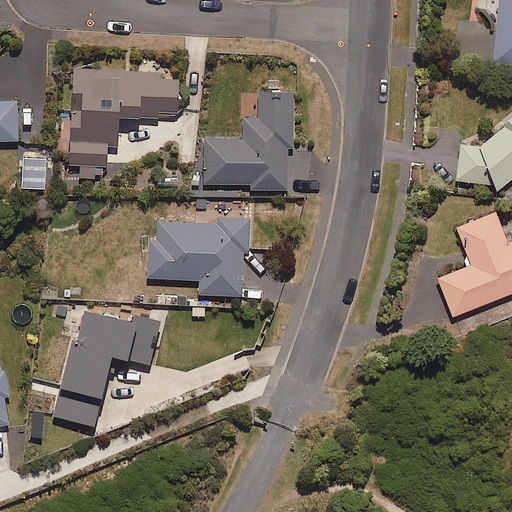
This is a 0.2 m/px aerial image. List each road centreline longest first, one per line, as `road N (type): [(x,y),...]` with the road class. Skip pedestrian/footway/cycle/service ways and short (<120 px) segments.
road 1 (unclassified): [(240,511),(301,385),(348,246),(369,31)]
road 2 (unclassified): [(81,0),(107,10),(369,31)]
